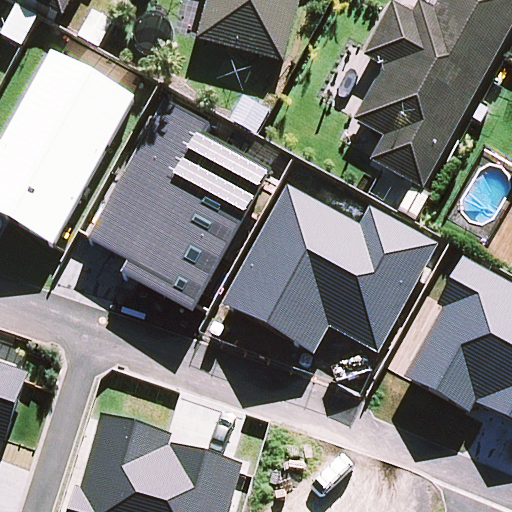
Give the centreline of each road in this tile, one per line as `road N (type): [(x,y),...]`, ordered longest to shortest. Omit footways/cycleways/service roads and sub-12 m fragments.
road 1 (residential): [(511,485),(341,414),(89,335)]
road 2 (residential): [(89,335),(32,511)]
